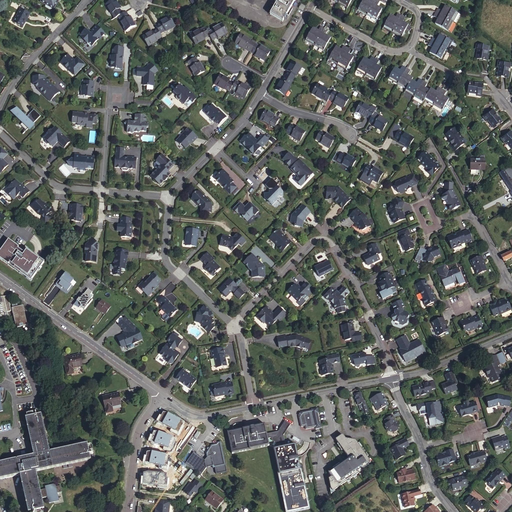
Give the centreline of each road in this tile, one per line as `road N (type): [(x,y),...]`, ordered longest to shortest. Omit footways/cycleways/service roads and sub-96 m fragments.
road 1 (residential): [(392,378),(382,341),(327,240),(308,243),(235,325)]
road 2 (residential): [(164,395),(0,277)]
road 3 (residential): [(167,197),(168,266),(235,325)]
road 4 (residential): [(167,197),(259,94)]
road 5 (residential): [(0,102),(88,0)]
road 6 (residential): [(511,332),(392,378)]
road 7 (residential): [(164,395),(136,438),(125,511)]
road 8 (residential): [(0,134),(57,186),(101,190)]
